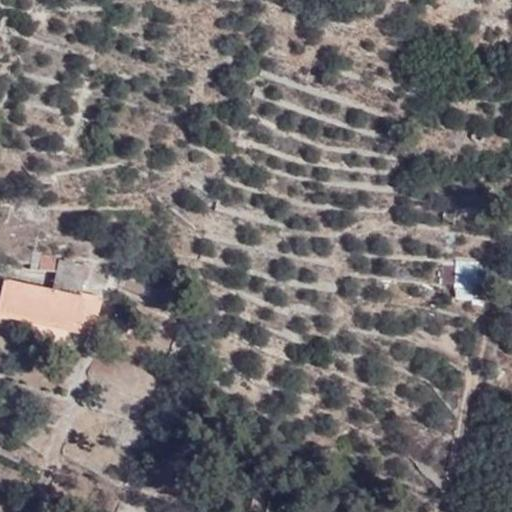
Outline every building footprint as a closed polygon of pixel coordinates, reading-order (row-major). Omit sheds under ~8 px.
[(49,278),(59,247),(35,245),(31,275),(49,278)] [(66,248),(59,247),(49,278),(61,280),(66,248)] [(455,256),(452,297),(477,298),(480,258),(455,256)] [(0,308),(37,315),(43,299),(49,278),(31,275),(0,268),(0,308)] [(43,299),(37,315),(72,323),(80,281),(61,280),(49,278),(43,299)]
